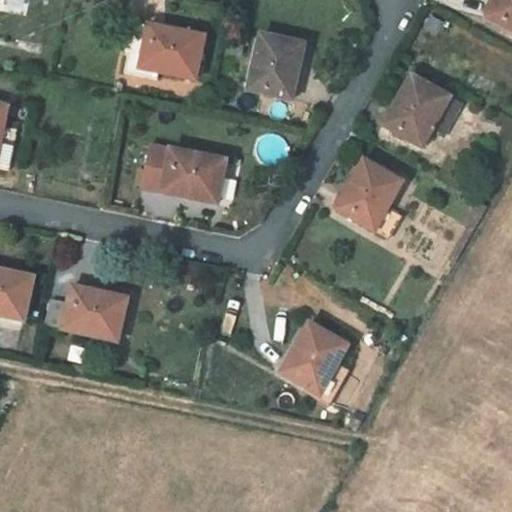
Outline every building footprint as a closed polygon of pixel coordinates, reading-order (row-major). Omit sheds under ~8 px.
[(511,0),(494,0),(485,19),(511,31),(511,0)] [(184,73),(197,76),(205,38),(134,23),(124,73),(158,81),(159,74),(183,79),(184,73)] [(259,36),(248,91),(288,100),(292,81),(295,82),(299,58),(294,57),(296,44),(259,36)] [(302,45),(296,44),(294,57),(299,58),(302,45)] [(196,82),(197,76),(184,73),(183,79),(196,82)] [(445,138),(463,106),(411,76),(391,110),(389,109),(382,122),(384,123),(383,125),(422,148),(425,143),(429,145),(436,133),(445,138)] [(8,109),(0,107),(0,170),(9,172),(17,131),(3,129),(8,109)] [(226,162),(170,151),(161,191),(181,195),(180,198),(204,202),(205,197),(218,199),(226,162)] [(401,218),(387,211),(402,184),(363,161),(336,211),(388,241),(401,218)] [(217,205),(218,199),(205,197),(204,202),(217,205)] [(449,259),(456,264),(487,208),(481,205),(449,259)] [(11,314),(24,317),(32,278),(0,271),(0,317),(9,320),(11,314)] [(105,334),(119,337),(128,299),(71,286),(68,303),(52,299),(46,327),(61,330),(61,331),(80,336),(80,335),(104,340),(105,334)] [(23,322),(24,317),(11,314),(9,320),(23,322)] [(309,324),(280,375),(319,396),(317,400),(329,406),(348,371),(336,364),(341,357),(335,354),(342,342),(309,324)] [(117,344),(119,337),(106,334),(104,340),(117,344)] [(347,345),(342,342),(335,354),(341,357),(347,345)] [(74,366),(72,373),(83,375),(85,369),(74,366)] [(354,415),(349,425),(359,429),(363,418),(354,415)]
